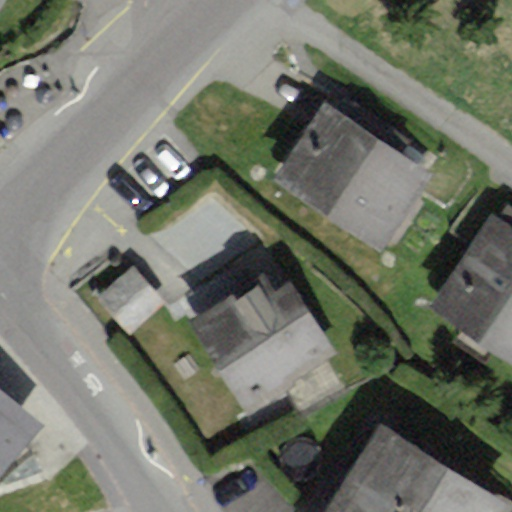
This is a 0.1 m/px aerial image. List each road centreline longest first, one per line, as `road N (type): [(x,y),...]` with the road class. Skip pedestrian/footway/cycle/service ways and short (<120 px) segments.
road 1 (unclassified): [(241,0),(0,250)]
road 2 (residential): [(0,297),(120,453),(152,511)]
